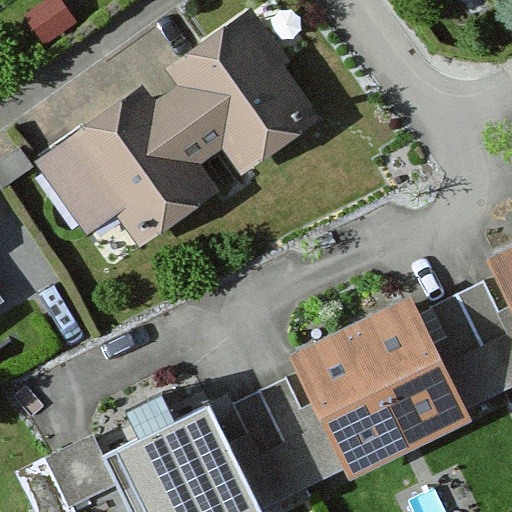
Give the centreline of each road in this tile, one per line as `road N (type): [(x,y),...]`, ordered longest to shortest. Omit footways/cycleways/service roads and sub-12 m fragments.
road 1 (residential): [(477,186),(70,413)]
road 2 (residential): [(348,0),(477,186)]
road 3 (residential): [(163,0),(0,115)]
